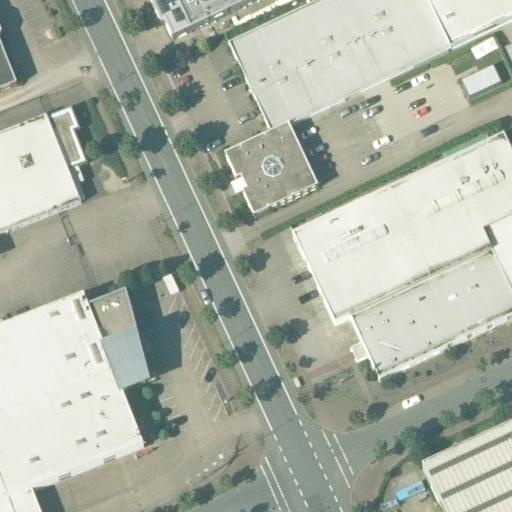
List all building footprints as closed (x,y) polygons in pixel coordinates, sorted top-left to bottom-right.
[(175,0),(176,0),(157,8),(172,43),(263,0),(175,0)] [(289,129),(451,53),(425,0),(329,0),(230,47),(271,136),(289,128),(289,129)] [(511,0),(425,0),(451,53),(511,24),(511,0)] [(0,94),(16,88),(0,46),(0,44),(6,39),(2,28),(0,23),(0,94)] [(494,67),(463,81),(470,98),(501,84),(494,67)] [(71,111),(47,121),(80,204),(85,202),(79,187),(84,186),(78,171),(88,167),(76,134),(80,133),(71,111)] [(0,237),(81,206),(80,204),(47,121),(46,118),(0,136),(0,237)] [(271,136),(225,158),(237,183),(241,181),(247,193),(242,195),(254,220),(314,192),(318,190),(289,129),(289,128),(271,136)] [(511,156),(504,139),(388,193),(430,283),(470,264),(460,244),(502,225),(511,220),(511,156)] [(335,327),(350,320),(430,283),(388,193),(293,237),(335,327)] [(511,220),(502,225),(511,245),(492,254),(511,296),(511,220)] [(511,245),(502,225),(460,244),(470,264),(492,254),(511,245)] [(430,283),(350,320),(362,346),(351,351),(356,363),(367,358),(379,383),(409,369),(511,320),(511,296),(492,254),(430,283)] [(89,309),(85,298),(0,332),(0,511),(39,511),(32,495),(144,450),(122,395),(146,385),(140,366),(135,346),(139,344),(139,343),(127,294),(89,309)] [(139,344),(135,346),(140,366),(144,363),(144,360),(152,357),(143,342),(139,343),(139,344)] [(511,511),(511,430),(423,472),(441,511),(511,511)]
